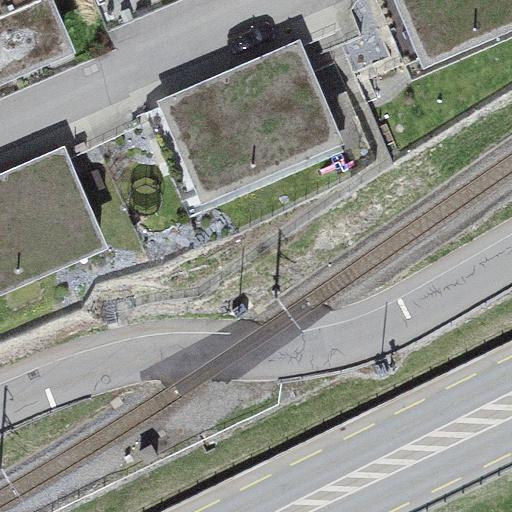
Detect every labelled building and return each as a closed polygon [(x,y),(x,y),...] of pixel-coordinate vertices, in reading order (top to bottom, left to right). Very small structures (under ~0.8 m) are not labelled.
[(17,0),(0,0),(0,95),(49,76),(17,0)] [(106,0),(126,43),(222,0),(106,0)] [(511,0),(376,0),(411,84),(511,41),(511,0)] [(302,63),(139,127),(178,224),(341,159),(302,63)] [(48,170),(0,190),(0,309),(91,269),(48,170)]
